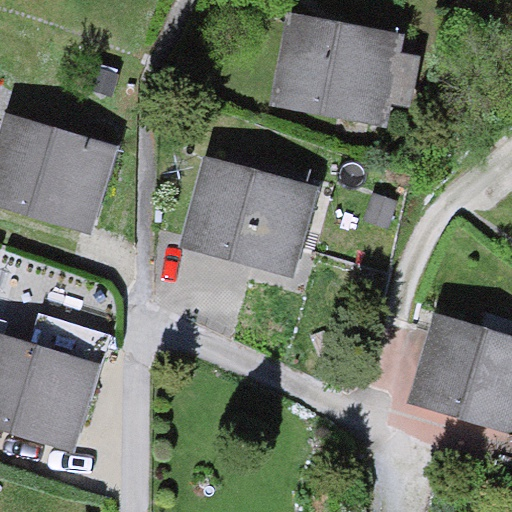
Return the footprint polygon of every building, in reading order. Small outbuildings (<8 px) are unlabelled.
[(377,27),(267,14),(256,102),(366,115),(377,27)] [(83,138),(0,122),(0,208),(67,222),(83,138)] [(290,179),(179,155),(160,243),(271,267),(290,179)] [(367,219),(385,223),(391,199),(372,196),(367,219)] [(511,367),(511,338),(405,312),(384,394),(498,423),(511,367)] [(76,364),(0,345),(0,429),(56,444),(76,364)]
